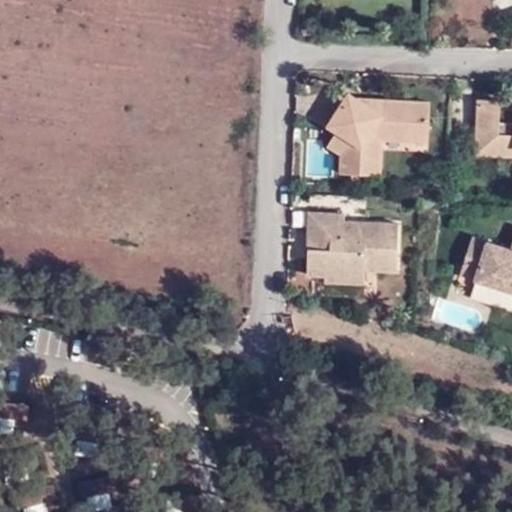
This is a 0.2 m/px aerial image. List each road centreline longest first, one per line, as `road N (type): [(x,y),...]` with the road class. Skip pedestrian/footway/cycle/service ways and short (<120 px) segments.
road 1 (residential): [(269,351),(281,53)]
road 2 (unclassified): [(269,351),(0,304)]
road 3 (unclassified): [(511,437),(269,351)]
road 4 (residential): [(281,53),(511,63)]
